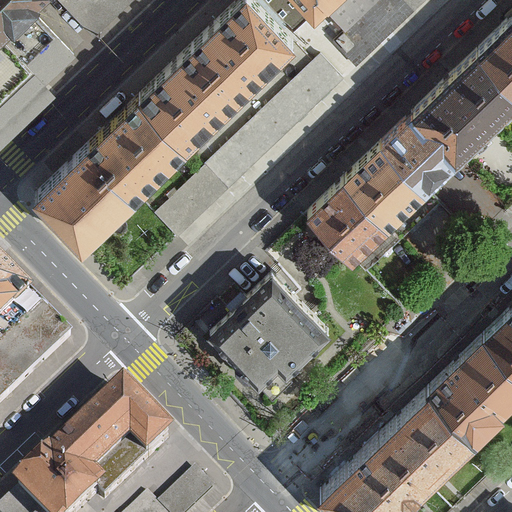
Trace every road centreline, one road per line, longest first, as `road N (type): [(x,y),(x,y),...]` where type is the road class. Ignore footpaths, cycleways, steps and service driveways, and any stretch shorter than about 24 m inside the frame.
road 1 (residential): [(473,0),(122,339)]
road 2 (residential): [(267,489),(511,253)]
road 3 (secondary): [(182,0),(0,175)]
road 4 (residential): [(122,339),(267,489)]
road 5 (residential): [(0,209),(122,339)]
road 6 (residential): [(0,455),(122,339)]
